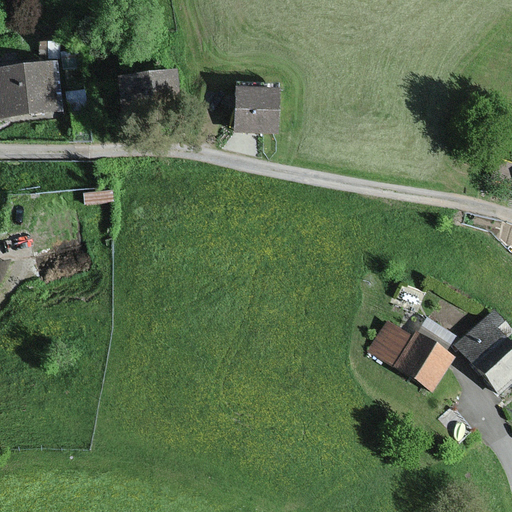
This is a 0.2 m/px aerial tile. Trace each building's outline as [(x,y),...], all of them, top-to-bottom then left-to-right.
[(57,65),(0,70),(0,114),(0,119),(61,114),(57,65)] [(168,78),(123,81),(126,128),(171,125),(168,78)] [(288,95),(245,92),(243,133),(285,135),(288,95)] [(511,387),(511,340),(491,315),(456,345),(501,397),(511,387)] [(452,357),(391,321),(370,356),(430,392),(452,357)]
